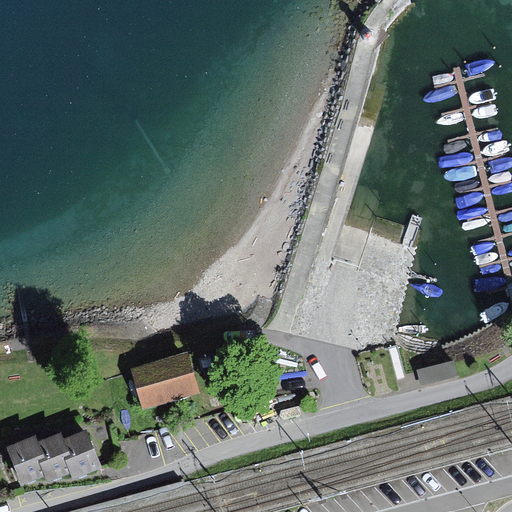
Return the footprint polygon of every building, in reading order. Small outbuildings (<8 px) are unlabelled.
[(197,397),(184,354),(127,371),(140,414),(197,397)] [(415,371),(419,385),(451,377),(448,362),(415,371)] [(84,431),(60,441),(70,466),(73,472),(97,463),(84,431)] [(58,433),(34,443),(44,469),(47,475),(70,466),(60,441),(58,433)] [(21,478),(44,469),(34,443),(32,437),(9,446),(21,478)]
